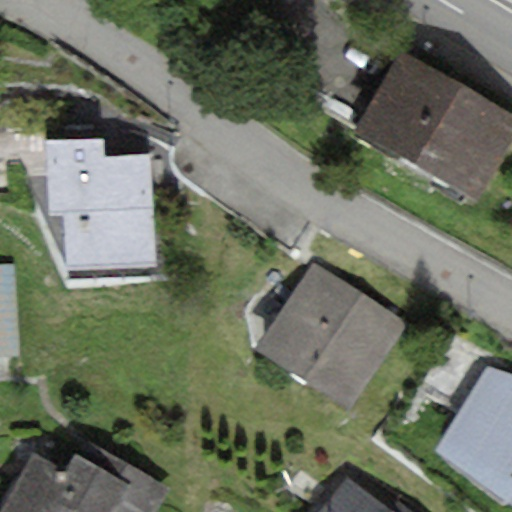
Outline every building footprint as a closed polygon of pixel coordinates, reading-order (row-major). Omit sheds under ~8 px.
[(511,110),(420,58),(371,142),(493,212),(511,179),(511,110)] [(171,146),(70,153),(79,279),(180,272),(171,146)] [(23,270),(0,271),(0,373),(33,370),(23,270)] [(330,272),(273,358),(365,419),(422,333),(330,272)] [(511,422),(478,482),(511,501),(511,422)] [(58,432),(23,511),(146,511),(162,476),(58,432)] [(412,511),(359,476),(334,511),(412,511)]
